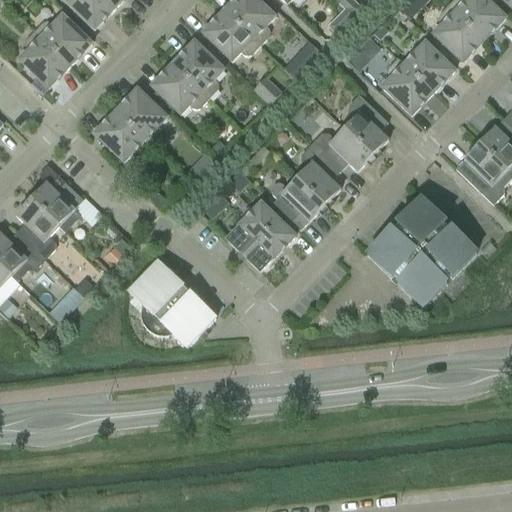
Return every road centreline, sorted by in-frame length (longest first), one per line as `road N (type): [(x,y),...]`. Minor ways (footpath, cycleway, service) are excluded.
road 1 (residential): [(263,321),(511,62)]
road 2 (residential): [(263,321),(54,126)]
road 3 (residential): [(54,126),(177,0)]
road 4 (tertiary): [(108,418),(271,400)]
road 5 (tertiary): [(511,372),(453,363),(391,386)]
road 6 (tertiary): [(391,386),(453,394),(511,373)]
road 7 (tertiary): [(271,400),(391,386)]
